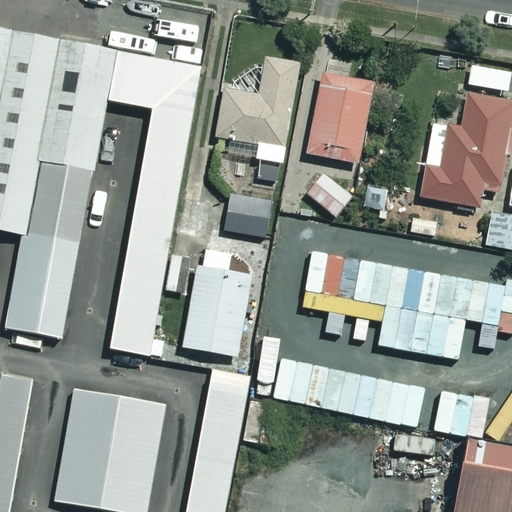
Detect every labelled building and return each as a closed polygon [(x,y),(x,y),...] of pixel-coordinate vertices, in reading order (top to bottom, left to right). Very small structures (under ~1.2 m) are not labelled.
[(0,115),(17,32),(0,29),(0,115)] [(58,41),(17,32),(0,115),(0,229),(20,233),(58,41)] [(117,52),(58,41),(20,233),(2,320),(61,331),(117,52)] [(199,69),(117,52),(108,98),(153,107),(105,349),(141,356),(199,69)] [(258,178),(282,181),(284,166),(293,167),(305,66),(269,62),(265,97),(227,92),(222,139),(238,141),(236,156),(260,159),(258,178)] [(511,72),(476,66),(472,86),(511,94),(511,72)] [(373,80),(320,70),(303,151),(356,162),(373,80)] [(511,133),(511,102),(468,96),(463,128),(433,124),(422,199),(481,208),(484,189),(503,192),(511,133)] [(351,194),(321,172),(306,193),(335,215),(351,194)] [(393,190),(372,187),(368,209),(390,212),(393,190)] [(278,203),(236,195),(229,232),(271,240),(278,203)] [(511,218),(495,215),(488,245),(511,250),(511,218)] [(259,279),(205,268),(189,349),(243,360),(259,279)] [(0,511),(7,511),(32,375),(0,368),(0,511)] [(221,511),(249,376),(214,369),(185,511),(221,511)] [(145,511),(164,403),(71,388),(52,500),(125,511),(145,511)] [(434,437),(393,432),(392,448),(432,453),(434,437)] [(511,511),(511,441),(466,433),(462,458),(458,458),(448,511),(449,511),(511,511)]
